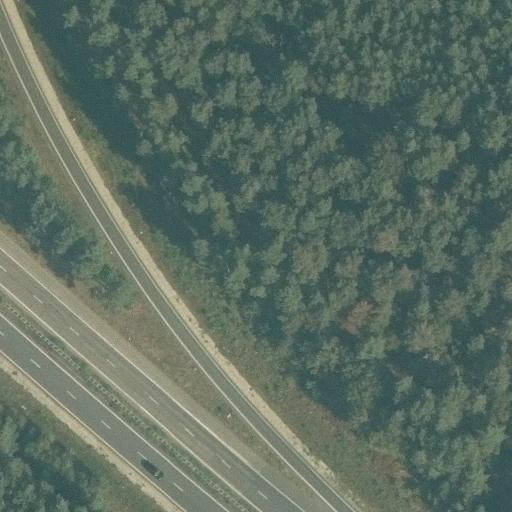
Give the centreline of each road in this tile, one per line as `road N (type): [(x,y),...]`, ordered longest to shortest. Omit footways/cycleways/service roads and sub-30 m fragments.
road 1 (trunk): [(343,511),(192,344),(66,149),(0,13)]
road 2 (trunk): [(283,511),(0,266)]
road 3 (trunk): [(0,335),(204,511)]
